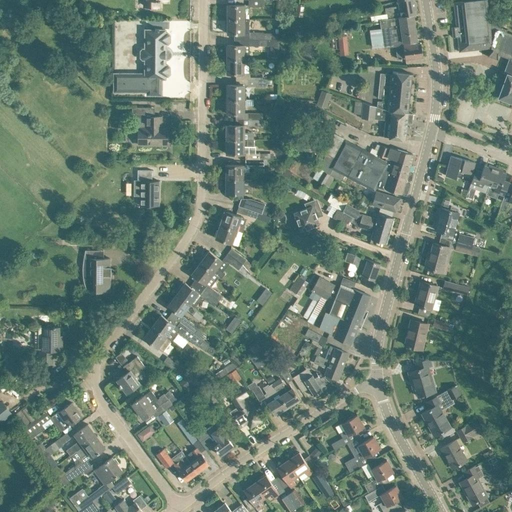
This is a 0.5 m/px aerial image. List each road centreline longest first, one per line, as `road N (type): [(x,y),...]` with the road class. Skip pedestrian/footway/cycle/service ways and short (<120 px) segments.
road 1 (residential): [(179,507),(95,384),(100,356),(198,215),(204,0)]
road 2 (tertiary): [(376,381),(381,321),(430,132)]
road 3 (residential): [(179,507),(274,439),(376,381)]
road 4 (tertiary): [(440,511),(376,381)]
road 5 (tertiary): [(430,132),(435,78),(425,0)]
